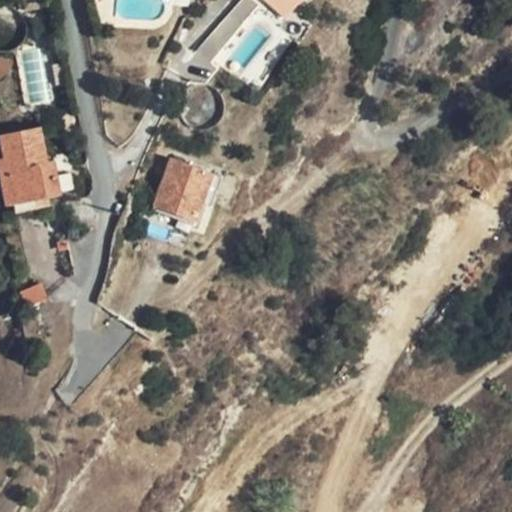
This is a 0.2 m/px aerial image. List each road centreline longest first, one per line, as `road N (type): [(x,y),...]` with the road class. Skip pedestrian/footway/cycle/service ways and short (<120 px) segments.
road 1 (residential): [(511,67),(371,139),(406,0)]
road 2 (residential): [(218,0),(182,40),(129,160),(104,181)]
road 3 (residential): [(104,181),(104,223),(86,290),(89,340),(76,384)]
road 4 (residential): [(68,0),(104,181)]
